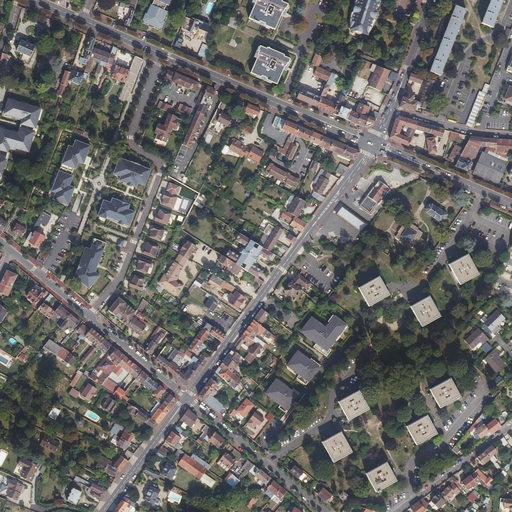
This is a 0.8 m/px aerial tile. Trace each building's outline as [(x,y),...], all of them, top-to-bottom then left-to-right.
[(154,0),(152,5),(150,4),(142,21),(162,30),(168,12),(164,10),(166,5),(169,6),(171,0),(154,0)] [(286,9),(288,4),(282,2),(281,0),(256,0),(257,1),(249,18),(260,23),(261,22),(265,24),(265,25),(275,30),(282,13),(283,14),(285,9),(286,9)] [(378,2),(378,0),(358,0),(357,5),(355,4),(354,6),(355,7),(354,10),(353,11),(353,12),(354,13),(352,21),(353,21),(350,29),(367,34),(369,27),(370,27),(373,19),(376,20),(378,7),(379,2),(378,2)] [(490,0),(482,23),(492,28),(503,0),(490,0)] [(128,16),(125,25),(129,27),(135,6),(131,5),(130,7),(130,8),(127,7),(125,8),(124,11),(126,13),(125,15),(128,16)] [(440,76),(466,10),(455,6),(430,72),(440,76)] [(186,17),(181,29),(190,32),(190,33),(205,40),(210,27),(195,20),(195,21),(186,17)] [(406,25),(414,28),(416,22),(408,20),(406,25)] [(180,34),(175,46),(180,48),(184,40),(182,39),(184,36),(180,34)] [(96,39),(91,37),(86,50),(87,50),(85,58),(89,60),(93,48),(96,39)] [(31,57),(36,46),(22,40),(20,43),(19,42),(17,46),(19,47),(16,51),(20,53),(20,54),(23,55),(21,60),(28,63),(30,57),(31,57)] [(119,49),(114,46),(111,55),(107,67),(107,68),(111,69),(113,63),(115,64),(118,57),(116,56),(119,49)] [(284,56),(284,55),(270,49),(270,48),(269,48),(267,48),(261,46),(259,51),(258,55),(251,73),(262,78),(262,77),(267,79),(267,80),(277,84),(284,68),(285,68),(287,64),(288,65),(290,59),(284,56)] [(491,57),(493,51),(486,47),(484,53),(491,57)] [(89,60),(87,65),(86,69),(89,70),(92,60),(93,57),(100,60),(103,52),(93,48),(89,60)] [(201,48),(198,56),(205,59),(209,51),(201,48)] [(6,52),(3,52),(0,62),(0,84),(5,65),(7,65),(8,59),(7,59),(8,55),(6,54),(6,52)] [(111,55),(103,52),(100,60),(105,62),(104,66),(107,67),(111,55)] [(315,54),(311,64),(318,67),(322,57),(315,54)] [(119,100),(127,103),(136,80),(143,59),(135,56),(130,71),(117,66),(112,77),(125,82),(119,100)] [(94,78),(93,79),(96,80),(102,65),(99,64),(95,75),(94,78)] [(331,73),(318,67),(315,76),(327,81),(331,73)] [(381,92),(390,71),(379,67),(369,87),(374,89),(381,92)] [(167,79),(172,81),(195,91),(199,83),(168,70),(165,77),(168,78),(167,79)] [(56,114),(58,114),(62,100),(69,81),(71,73),(66,71),(58,95),(62,96),(56,114)] [(71,73),(69,81),(80,85),(84,75),(72,71),(71,73)] [(321,98),(317,107),(334,114),(338,105),(337,105),(325,99),(330,88),(332,89),(334,88),(339,76),(331,73),(327,81),(321,98)] [(411,73),(409,80),(410,80),(410,81),(422,85),(424,78),(411,73)] [(423,94),(429,96),(434,81),(428,79),(423,94)] [(207,87),(204,86),(198,100),(196,105),(199,106),(201,101),(207,87)] [(369,87),(368,86),(363,96),(370,99),(374,89),(369,87)] [(216,91),(207,87),(201,101),(199,106),(192,122),(182,144),(184,145),(190,147),(207,107),(205,106),(207,102),(204,101),(206,98),(212,100),(216,91)] [(301,89),(297,98),(317,107),(321,98),(301,89)] [(337,105),(338,105),(342,107),(344,101),(347,93),(344,92),(343,91),(337,105)] [(466,126),(472,129),(483,103),(486,94),(480,92),(466,126)] [(423,109),(425,109),(429,96),(423,94),(420,103),(413,101),(415,95),(410,94),(409,96),(408,96),(407,99),(403,98),(400,107),(415,112),(417,107),(423,109)] [(28,105),(8,100),(5,110),(0,108),(0,112),(23,119),(18,134),(0,128),(0,175),(2,176),(6,160),(8,153),(10,147),(16,149),(17,147),(27,150),(30,139),(32,140),(34,132),(33,131),(34,128),(35,128),(37,121),(36,121),(39,110),(28,107),(28,105)] [(172,106),(160,100),(157,106),(169,112),(172,106)] [(246,103),(239,100),(235,107),(242,110),(246,103)] [(227,103),(222,101),(211,123),(215,125),(217,122),(228,127),(232,118),(222,113),(227,103)] [(193,109),(180,103),(177,110),(190,115),(193,109)] [(356,112),(352,121),(366,127),(373,124),(374,123),(375,124),(379,114),(375,112),(372,118),(369,117),(368,118),(365,117),(366,115),(370,108),(371,104),(368,103),(366,106),(360,103),(356,112)] [(261,109),(248,104),(245,111),(253,114),(253,113),(258,115),(261,109)] [(338,105),(334,114),(352,121),(356,112),(342,107),(338,105)] [(171,114),(168,113),(163,125),(161,124),(159,126),(164,128),(165,126),(166,126),(171,114)] [(286,120),(277,116),(273,125),(282,129),(286,120)] [(409,131),(414,133),(415,133),(418,122),(399,117),(395,119),(393,127),(401,129),(402,126),(410,129),(409,131)] [(286,120),(282,129),(296,135),(300,126),(286,120)] [(439,128),(418,122),(415,133),(420,134),(420,133),(421,132),(423,132),(436,136),(439,128)] [(300,126),(296,135),(319,145),(323,136),(312,131),(300,126)] [(390,138),(409,147),(414,133),(409,131),(406,137),(399,134),(401,129),(393,127),(390,138)] [(445,130),(439,128),(436,136),(442,138),(445,130)] [(452,132),(449,139),(457,142),(459,134),(452,132)] [(337,142),(323,136),(319,145),(334,151),(337,142)] [(484,153),(508,163),(511,153),(511,140),(470,137),(464,150),(457,162),(455,166),(467,171),(472,158),(474,159),(480,147),(486,148),(484,153)] [(434,138),(426,139),(428,154),(437,153),(434,138)] [(239,155),(243,157),(244,155),(248,148),(244,146),(245,145),(233,140),(228,149),(239,154),(239,155)] [(63,204),(68,206),(73,192),(72,192),(73,187),(70,186),(74,176),(72,175),(74,168),(76,169),(79,161),(83,163),(85,159),(86,159),(91,145),(78,141),(75,148),(74,147),(69,145),(67,150),(63,162),(58,174),(54,185),(52,191),(56,193),(57,194),(55,201),(63,204)] [(360,152),(337,142),(334,151),(354,160),(360,152)] [(297,145),(292,143),(290,146),(286,157),(290,159),(297,145)] [(283,150),(275,145),(273,149),(286,157),(290,146),(286,144),(283,150)] [(251,149),(248,147),(248,148),(244,155),(259,162),(264,153),(253,146),(251,149)] [(449,158),(457,162),(464,150),(456,146),(449,158)] [(475,175),(498,185),(508,163),(484,153),(475,175)] [(131,162),(120,158),(114,172),(121,174),(121,176),(119,180),(123,182),(132,185),(136,187),(138,183),(139,181),(146,184),(151,170),(140,165),(139,166),(131,163),(131,162)] [(319,162),(313,160),(310,169),(314,173),(319,162)] [(264,174),(296,189),(300,180),(269,164),(264,174)] [(340,164),(335,171),(340,174),(342,176),(347,169),(340,164)] [(322,169),(314,183),(316,185),(313,190),(314,192),(311,196),(322,203),(325,199),(321,196),(329,181),(327,180),(331,174),(322,169)] [(379,180),(367,196),(376,203),(383,194),(385,195),(390,189),(388,188),(388,187),(379,180)] [(178,198),(165,193),(164,197),(165,197),(164,201),(162,204),(174,209),(178,198)] [(297,217),(306,201),(298,196),(297,196),(288,212),(295,216),(297,217)] [(376,203),(367,196),(364,201),(373,208),(376,203)] [(128,225),(130,226),(135,212),(128,209),(130,205),(126,203),(121,201),(113,198),(111,203),(104,200),(101,208),(101,209),(98,216),(105,218),(106,218),(118,223),(119,223),(119,222),(128,225)] [(373,208),(364,201),(360,206),(370,213),(373,208)] [(23,202),(19,207),(22,208),(26,210),(29,205),(23,202)] [(441,223),(447,214),(440,209),(432,204),(429,204),(426,209),(427,212),(441,223)] [(16,208),(9,221),(13,223),(22,208),(19,207),(18,206),(16,208)] [(44,208),(26,240),(40,248),(45,237),(37,232),(42,223),(47,226),(53,214),(44,208)] [(155,220),(168,225),(172,214),(160,210),(159,213),(158,217),(156,216),(155,220)] [(301,232),(307,223),(297,217),(295,216),(288,212),(284,210),(280,216),(291,223),(290,225),(301,232)] [(349,214),(343,210),(339,215),(346,219),(356,226),(359,229),(363,224),(361,222),(349,214)] [(407,222),(406,222),(403,226),(402,225),(397,232),(398,232),(395,237),(396,237),(396,238),(399,241),(399,242),(406,247),(406,246),(410,249),(411,248),(412,248),(415,245),(420,239),(420,238),(422,234),(422,233),(422,232),(419,229),(419,228),(412,223),(412,224),(408,221),(407,222)] [(22,238),(26,229),(17,224),(12,232),(22,238)] [(277,241),(283,230),(276,226),(275,228),(268,224),(265,229),(261,227),(260,230),(265,233),(270,236),(277,241)] [(165,230),(153,226),(151,230),(153,230),(150,237),(161,241),(165,230)] [(269,261),(273,254),(270,252),(263,247),(258,244),(240,233),(235,240),(245,246),(243,249),(242,248),(239,252),(241,253),(239,256),(229,250),(225,257),(242,268),(246,271),(247,271),(258,278),(262,271),(253,265),(254,262),(256,263),(259,258),(258,257),(259,255),(269,261)] [(270,236),(265,233),(258,244),(263,247),(270,236)] [(270,252),(277,241),(270,236),(263,247),(270,252)] [(78,268),(75,276),(79,277),(78,279),(88,287),(90,285),(91,285),(92,286),(100,275),(95,272),(97,266),(94,265),(95,262),(98,263),(107,243),(95,238),(92,244),(91,249),(86,247),(79,264),(78,268)] [(159,247),(148,242),(145,249),(144,249),(142,253),(155,257),(159,247)] [(181,252),(179,256),(187,261),(196,248),(187,242),(185,246),(184,246),(180,251),(181,252)] [(478,274),(467,254),(449,264),(460,284),(478,274)] [(237,275),(242,268),(225,257),(222,255),(219,261),(228,267),(227,269),(237,275)] [(182,268),(187,261),(179,256),(174,263),(179,266),(182,268)] [(153,263),(140,258),(139,262),(140,263),(138,270),(148,274),(150,267),(152,267),(153,263)] [(174,282),(183,268),(182,268),(179,266),(174,263),(165,276),(164,276),(159,285),(177,296),(182,287),(174,282)] [(291,268),(288,272),(294,277),(297,273),(291,268)] [(1,283),(11,287),(17,275),(7,270),(1,283)] [(259,289),(264,282),(258,278),(247,271),(246,271),(242,278),(259,289)] [(146,279),(136,275),(133,282),(131,282),(130,286),(143,291),(144,287),(143,286),(146,279)] [(232,291),(234,288),(223,280),(222,282),(212,275),(209,280),(220,286),(221,284),(223,285),(232,291)] [(369,306),(389,295),(378,276),(359,287),(369,306)] [(302,290),(292,281),(287,287),(285,288),(285,293),(287,293),(291,296),(292,294),(296,297),(302,290)] [(195,285),(206,292),(208,289),(197,282),(195,285)] [(1,283),(0,284),(0,292),(7,296),(11,287),(1,283)] [(193,284),(187,293),(189,295),(195,285),(193,284)] [(39,293),(33,288),(26,297),(35,304),(44,294),(40,291),(39,293)] [(229,302),(237,308),(245,298),(240,295),(238,293),(236,292),(234,295),(231,298),(229,302)] [(220,305),(222,303),(221,302),(207,293),(205,296),(209,298),(218,304),(220,305)] [(410,306),(422,326),(440,316),(429,296),(410,306)] [(119,297),(109,310),(116,316),(116,315),(120,318),(119,319),(128,326),(132,318),(136,311),(119,297)] [(214,312),(218,304),(209,298),(205,306),(214,312)] [(137,310),(139,312),(140,313),(146,302),(142,299),(137,310)] [(38,309),(49,319),(50,318),(54,312),(44,304),(43,303),(38,309)] [(65,321),(70,314),(60,305),(54,312),(58,315),(65,321)] [(261,309),(253,320),(260,325),(268,314),(269,314),(266,311),(261,309)] [(484,323),(491,331),(494,333),(500,328),(497,325),(505,318),(497,310),(484,323)] [(65,321),(59,327),(64,331),(69,324),(74,328),(80,322),(70,314),(65,321)] [(332,315),(330,318),(332,320),(329,323),(325,329),(312,319),(310,322),(308,320),(302,329),(306,332),(305,334),(316,343),(315,345),(318,348),(316,350),(326,357),(331,351),(328,349),(334,340),(337,337),(339,338),(347,326),(332,315)] [(132,318),(128,326),(140,335),(147,324),(142,320),(140,323),(132,318)] [(248,327),(243,334),(253,340),(253,341),(256,343),(262,347),(265,343),(255,337),(259,332),(264,336),(269,339),(270,338),(272,334),(260,325),(253,320),(248,327)] [(19,332),(25,325),(22,322),(16,329),(19,332)] [(221,341),(226,335),(214,327),(207,322),(203,328),(210,333),(212,334),(214,336),(221,341)] [(481,326),(489,334),(491,331),(484,323),(481,326)] [(84,337),(90,330),(82,324),(77,331),(80,334),(78,337),(79,338),(77,341),(78,342),(79,343),(84,337)] [(159,331),(160,330),(161,328),(159,326),(153,333),(156,335),(159,331)] [(105,339),(92,328),(90,330),(84,337),(85,338),(86,337),(97,347),(98,347),(105,339)] [(196,337),(203,342),(210,333),(203,328),(196,337)] [(472,348),(476,345),(479,342),(480,341),(482,344),(488,338),(478,328),(465,341),(472,348)] [(164,335),(159,331),(156,335),(156,336),(145,350),(149,354),(156,344),(160,338),(161,339),(164,335)] [(243,334),(239,340),(243,343),(245,341),(250,344),(253,341),(253,340),(243,334)] [(17,335),(14,338),(24,346),(26,342),(17,335)] [(197,351),(203,342),(196,337),(188,348),(195,353),(197,351)] [(43,347),(55,355),(58,350),(61,347),(60,346),(49,339),(43,347)] [(111,345),(105,339),(98,347),(105,353),(111,345)] [(203,342),(197,351),(195,353),(198,354),(199,352),(200,350),(202,351),(206,345),(203,342)] [(236,342),(232,349),(236,352),(239,348),(241,346),(236,342)] [(262,347),(256,343),(249,352),(255,357),(262,348),(262,347)] [(279,359),(286,350),(277,343),(275,345),(282,350),(276,357),(279,359)] [(487,352),(492,347),(488,343),(483,348),(487,352)] [(84,364),(98,347),(97,347),(95,348),(93,346),(80,361),(84,364)] [(125,356),(113,346),(107,355),(119,364),(125,356)] [(58,350),(55,355),(65,361),(71,354),(61,347),(58,350)] [(497,372),(505,364),(498,357),(501,354),(495,348),(484,359),(497,372)] [(155,359),(166,368),(170,364),(172,361),(180,351),(176,349),(167,361),(161,356),(163,353),(161,351),(155,359)] [(232,349),(227,356),(233,362),(238,366),(242,370),(243,369),(243,368),(239,365),(240,364),(241,363),(238,360),(241,356),(236,352),(232,349)] [(184,357),(185,355),(180,351),(172,361),(179,367),(177,369),(170,364),(166,368),(175,375),(182,365),(179,363),(184,357)] [(249,352),(244,359),(250,363),(255,357),(249,352)] [(316,365),(317,363),(311,358),(310,360),(300,352),(298,355),(296,353),(290,362),(293,364),(291,367),(300,373),(298,375),(301,378),(300,380),(306,385),(319,367),(316,365)] [(207,361),(210,357),(204,353),(201,357),(207,361)] [(71,354),(65,361),(70,365),(76,358),(71,354)] [(113,371),(119,364),(107,355),(105,356),(115,364),(107,375),(109,376),(113,371)] [(198,374),(203,367),(191,359),(185,355),(184,357),(195,365),(191,369),(198,374)] [(105,356),(97,367),(104,373),(107,375),(115,364),(105,356)] [(137,366),(125,356),(119,364),(113,371),(118,375),(123,369),(130,374),(137,366)] [(203,367),(207,361),(201,357),(199,359),(193,356),(191,359),(203,367)] [(227,356),(222,363),(233,372),(237,377),(239,375),(234,370),(238,366),(233,362),(227,356)] [(222,363),(215,372),(218,375),(219,374),(226,381),(233,372),(222,363)] [(189,387),(198,374),(191,369),(184,364),(183,366),(188,370),(185,374),(184,375),(180,372),(176,377),(189,387)] [(0,366),(0,373),(4,376),(6,374),(9,370),(4,366),(2,368),(0,366)] [(143,371),(137,366),(130,374),(136,379),(143,371)] [(79,371),(83,373),(88,377),(91,374),(81,367),(80,369),(79,371)] [(83,373),(79,371),(78,371),(76,373),(77,374),(72,381),(76,383),(83,373)] [(149,376),(143,371),(136,379),(140,382),(142,384),(149,376)] [(233,372),(226,381),(234,388),(236,387),(241,382),(239,378),(237,377),(233,372)] [(99,380),(97,383),(101,386),(107,378),(109,376),(107,375),(104,373),(99,380)] [(214,373),(203,389),(210,394),(216,387),(221,379),(214,373)] [(91,374),(88,377),(97,383),(99,380),(91,374)] [(160,385),(149,376),(142,384),(153,393),(160,385)] [(114,383),(107,378),(101,386),(105,388),(113,394),(122,383),(124,382),(118,378),(114,383)] [(460,396),(450,378),(430,389),(440,408),(460,396)] [(280,405),(286,410),(297,395),(291,391),(290,391),(288,389),(278,381),(275,384),(274,383),(267,391),(270,393),(269,395),(280,404),(280,405)] [(239,391),(237,393),(239,395),(241,397),(246,391),(241,382),(236,387),(238,389),(241,386),(244,389),(241,393),(239,391)] [(113,394),(120,398),(123,394),(126,391),(128,388),(122,383),(113,394)] [(94,392),(96,389),(88,384),(80,395),(88,401),(91,397),(92,397),(95,393),(94,392)] [(165,390),(160,385),(153,393),(153,394),(158,398),(165,390)] [(69,393),(76,398),(80,392),(73,388),(69,393)] [(198,396),(221,414),(226,409),(223,407),(224,405),(210,394),(203,389),(198,396)] [(339,402),(349,420),(369,409),(359,390),(339,402)] [(162,404),(170,410),(176,402),(176,399),(167,392),(165,394),(168,397),(162,404)] [(117,402),(109,397),(107,400),(106,400),(103,404),(104,405),(102,408),(109,413),(117,402)] [(234,417),(235,415),(238,412),(244,417),(254,405),(246,398),(236,411),(234,409),(231,414),(234,417)] [(155,406),(159,409),(166,414),(170,410),(162,404),(159,401),(155,406)] [(59,405),(55,403),(48,416),(55,420),(60,411),(57,408),(59,405)] [(150,419),(129,405),(125,410),(154,429),(158,424),(150,419)] [(159,409),(150,419),(158,424),(166,414),(159,409)] [(190,427),(198,417),(188,409),(181,420),(183,422),(188,425),(190,427)] [(488,414),(485,411),(479,418),(481,421),(488,414)] [(246,423),(256,430),(264,419),(255,412),(246,423)] [(265,418),(270,421),(274,415),(270,412),(265,418)] [(417,444),(437,433),(427,415),(407,426),(417,444)] [(481,421),(479,418),(468,431),(470,433),(481,421)] [(491,434),(501,426),(495,419),(486,425),(485,426),(491,434)] [(124,432),(121,438),(130,443),(135,435),(116,423),(110,432),(115,435),(116,435),(120,430),(124,432)] [(488,437),(491,434),(485,426),(486,425),(484,423),(475,430),(481,438),(486,434),(488,437)] [(200,437),(203,440),(207,435),(212,429),(207,424),(202,431),(204,432),(200,437)] [(176,425),(174,429),(181,434),(183,431),(176,425)] [(217,447),(224,439),(212,429),(207,435),(210,438),(208,440),(217,447)] [(271,438),(273,431),(266,429),(264,437),(271,438)] [(165,441),(174,447),(181,438),(172,432),(165,441)] [(333,462),(352,452),(340,432),(322,442),(333,462)] [(130,443),(121,438),(116,435),(115,435),(113,439),(118,442),(116,445),(125,450),(130,443)] [(60,443),(45,436),(40,445),(55,452),(60,443)] [(508,444),(503,438),(499,441),(504,446),(508,444)] [(496,452),(492,446),(485,452),(490,459),(493,463),(496,460),(493,455),(496,452)] [(181,461),(185,454),(178,450),(174,456),(181,461)] [(220,460),(229,468),(235,461),(229,456),(230,455),(227,452),(220,460)] [(490,459),(485,452),(477,458),(482,465),(490,459)] [(125,454),(123,453),(115,464),(112,463),(112,461),(105,457),(105,458),(103,462),(121,471),(128,461),(127,460),(129,456),(125,454)] [(207,469),(190,458),(186,455),(185,454),(181,461),(178,464),(200,479),(204,473),(207,469)] [(208,470),(211,466),(193,454),(190,458),(207,469),(208,470)] [(20,477),(30,481),(38,466),(28,461),(28,462),(21,458),(17,465),(24,468),(20,477)] [(121,471),(103,462),(100,460),(96,467),(116,478),(121,471)] [(227,471),(229,468),(220,460),(217,463),(227,471)] [(248,471),(249,470),(254,464),(248,461),(243,467),(244,468),(248,471)] [(380,490),(396,480),(386,462),(366,473),(376,492),(377,491),(378,493),(381,492),(380,490)] [(176,469),(167,463),(161,474),(170,479),(176,469)] [(266,484),(271,478),(254,464),(249,470),(266,484)] [(290,471),(298,478),(299,477),(303,473),(303,472),(295,465),(290,471)] [(143,471),(158,479),(160,475),(155,471),(154,473),(146,467),(143,471)] [(237,478),(240,481),(248,471),(244,468),(237,478)] [(478,470),(474,472),(482,480),(488,486),(489,484),(493,480),(489,478),(487,479),(478,470)] [(482,480),(474,472),(461,482),(467,490),(480,481),(482,480)] [(216,481),(204,473),(200,479),(211,488),(216,481)] [(225,482),(233,487),(240,481),(237,478),(229,473),(224,481),(225,482)] [(78,482),(84,485),(85,481),(76,476),(74,480),(78,482)] [(82,491),(81,491),(75,488),(78,482),(74,480),(68,477),(67,477),(66,480),(71,483),(70,487),(72,488),(66,500),(76,505),(82,491)] [(311,486),(316,481),(311,477),(306,482),(311,486)] [(7,496),(16,500),(23,485),(10,480),(7,486),(10,488),(7,496)] [(268,488),(275,495),(282,487),(274,480),(268,488)] [(84,485),(87,486),(90,488),(93,490),(100,493),(104,496),(107,491),(103,488),(102,488),(92,483),(92,484),(85,481),(84,485)] [(81,491),(84,485),(78,482),(75,488),(81,491)] [(461,491),(453,483),(448,488),(448,487),(440,494),(447,501),(454,494),(456,495),(461,491)] [(160,491),(150,487),(144,500),(153,504),(154,504),(158,506),(159,505),(161,502),(160,501),(156,499),(160,491)] [(280,499),(286,491),(282,487),(275,495),(280,499)] [(318,495),(326,501),(331,495),(323,489),(318,495)] [(90,495),(101,501),(104,496),(100,493),(93,490),(91,494),(90,495)] [(137,509),(138,508),(138,506),(135,504),(136,501),(131,498),(132,496),(127,493),(122,500),(132,506),(137,509)] [(445,503),(437,494),(433,498),(433,500),(428,504),(435,511),(445,503)] [(510,511),(511,511),(511,498),(500,498),(500,502),(504,503),(503,508),(508,508),(511,511),(510,511)] [(423,499),(410,508),(413,511),(424,511),(426,511),(423,507),(427,503),(423,499)] [(128,511),(132,506),(122,500),(115,510),(118,511),(128,511)] [(334,508),(337,510),(343,503),(340,501),(334,508)]
